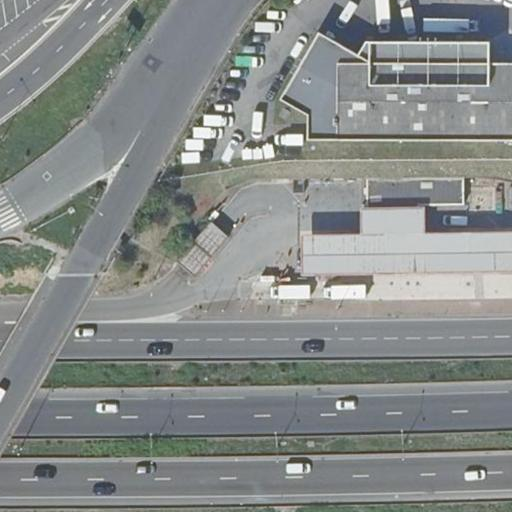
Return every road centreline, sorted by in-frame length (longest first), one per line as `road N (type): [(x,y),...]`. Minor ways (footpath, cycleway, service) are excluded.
road 1 (trunk): [(0,480),(511,470)]
road 2 (trunk): [(511,409),(0,418)]
road 3 (trunk): [(511,333),(0,333)]
road 4 (unclassified): [(207,36),(0,410)]
road 5 (unclassified): [(207,36),(110,141),(1,208)]
